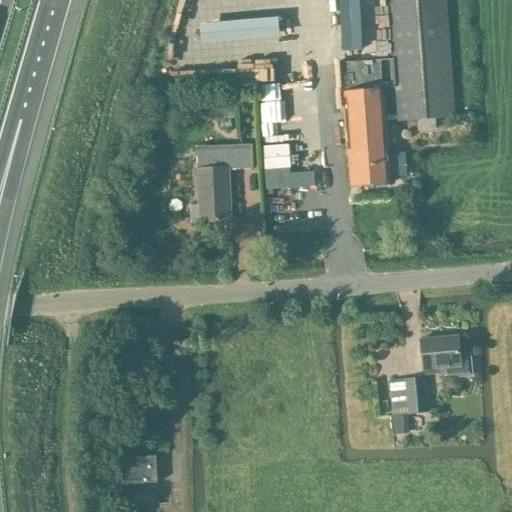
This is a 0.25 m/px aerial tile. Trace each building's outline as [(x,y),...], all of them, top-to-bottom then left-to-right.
[(345,93),(343,94),(351,186),(389,184),(385,123),(396,122),(396,121),(454,117),(444,0),(388,0),(393,60),(396,90),(397,114),(385,115),(383,91),(345,93)] [(193,23),(194,43),(273,39),(272,19),(193,23)] [(393,60),(341,64),(342,88),(345,88),(345,93),(383,91),(396,90),(393,60)] [(252,143),(253,171),(262,171),(262,142),(251,142),(251,105),(236,105),(237,143),(252,143)] [(278,142),(263,143),(265,192),(317,190),(317,170),(279,171),(278,142)] [(236,152),(196,154),(199,207),(201,207),(202,222),(230,221),(228,170),(252,169),(251,145),(236,145),(236,152)] [(457,337),(420,340),(422,362),(442,360),(442,368),(460,367),(457,337)] [(424,379),(405,381),(408,414),(427,412),(424,379)] [(405,434),(406,416),(393,416),(393,433),(405,434)] [(125,470),(126,484),(156,482),(155,456),(125,458),(125,470)]
